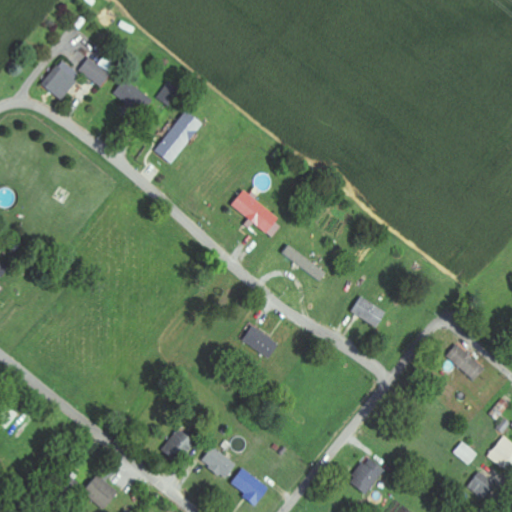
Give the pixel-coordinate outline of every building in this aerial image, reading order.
[(114,73),(90,59),(81,73),(105,87),(114,73)] [(63,100),(83,75),(65,60),(44,85),(63,100)] [(127,79),(115,94),(138,112),(150,97),(127,79)] [(185,92),(171,81),(158,97),(172,108),(185,92)] [(178,165),(206,122),(187,110),(159,153),(178,165)] [(282,220),(248,190),(235,204),(270,234),(282,220)] [(331,272),(290,245),(284,254),(324,281),(331,272)] [(382,329),(391,313),(362,297),(353,312),(382,329)] [(245,340),(271,360),(282,345),(256,326),(245,340)] [(449,357),(477,382),(488,370),(460,345),(449,357)] [(166,451),(187,462),(199,439),(179,428),(166,451)] [(511,466),(511,441),(507,437),(490,455),(507,472),(511,466)] [(456,453),(471,467),(481,455),(466,442),(456,453)] [(204,464),(231,480),(240,463),(214,448),(204,464)] [(371,495),(387,468),(369,457),(353,484),(371,495)] [(261,506),(273,489),(245,468),(233,485),(261,506)] [(470,485),(485,501),(498,488),(484,472),(470,485)] [(85,493),(105,511),(108,511),(123,497),(100,476),(85,493)]
